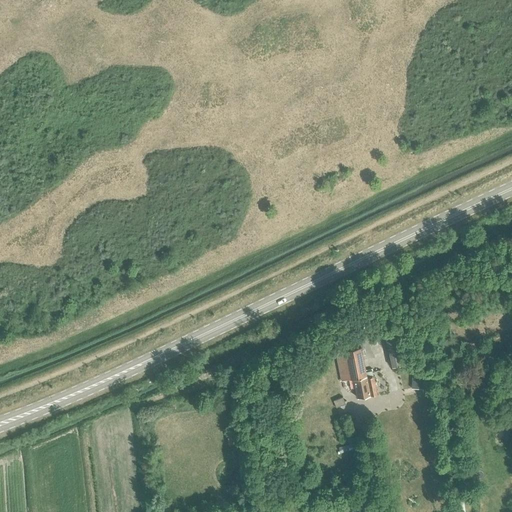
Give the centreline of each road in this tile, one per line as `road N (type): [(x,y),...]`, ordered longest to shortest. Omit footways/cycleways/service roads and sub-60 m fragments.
road 1 (tertiary): [(0,424),(511,189)]
road 2 (unknown): [(0,366),(511,135)]
